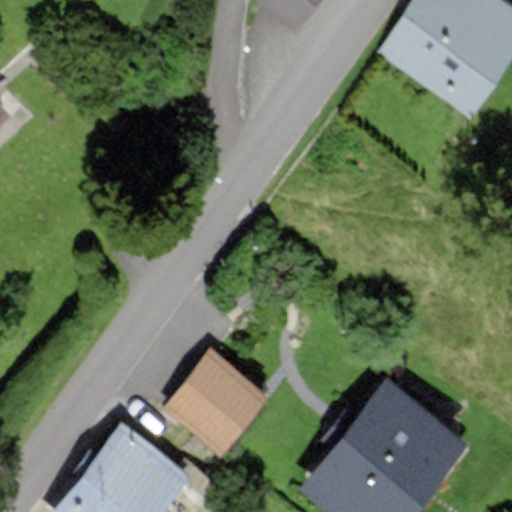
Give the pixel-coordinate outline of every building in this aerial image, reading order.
[(275,0),(301,21),(319,0),(275,0)] [(419,0),(385,49),(471,108),(511,48),(511,6),(502,0),(419,0)] [(0,124),(8,117),(0,107),(0,124)] [(170,408),(224,452),(272,393),(218,349),(170,408)] [(310,485),(343,511),(413,511),(465,447),(389,386),(349,435),(310,485)] [(60,511),(156,511),(184,478),(161,459),(126,431),(60,511)]
